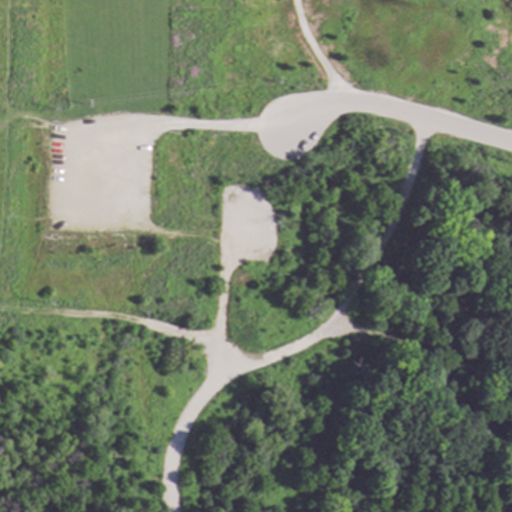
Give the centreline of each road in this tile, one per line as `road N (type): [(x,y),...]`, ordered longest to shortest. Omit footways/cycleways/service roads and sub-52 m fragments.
road 1 (track): [(170,511),(171,460),(192,406),(236,367),(299,346),(339,317),(384,233),(424,120)]
road 2 (residential): [(289,126),(343,100),(511,148)]
road 3 (track): [(343,310),(348,327),(417,354),(483,430),(511,442)]
road 4 (track): [(217,379),(225,194)]
